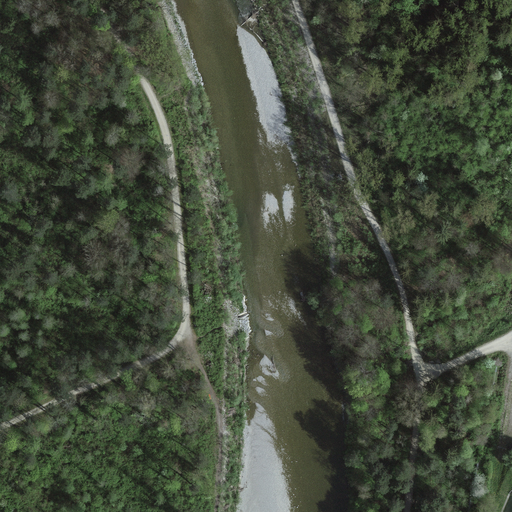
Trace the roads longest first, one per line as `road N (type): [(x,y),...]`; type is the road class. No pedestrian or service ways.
road 1 (track): [(0,427),(161,352),(185,331),(166,134),(94,0)]
road 2 (track): [(294,0),(353,181),(389,260),(418,379)]
road 3 (track): [(418,379),(406,511)]
